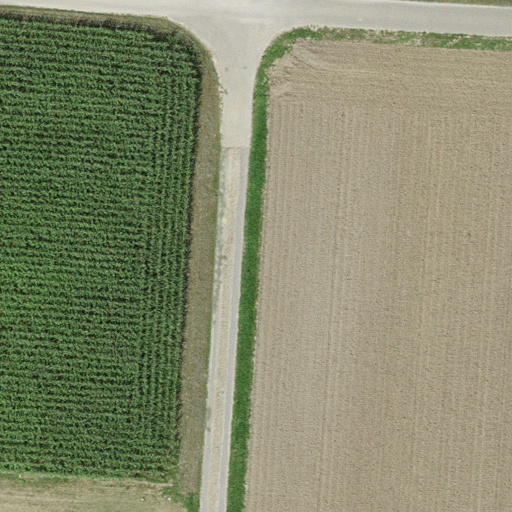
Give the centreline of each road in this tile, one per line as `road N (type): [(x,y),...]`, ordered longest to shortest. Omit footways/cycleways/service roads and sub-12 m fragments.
road 1 (track): [(242,0),(211,511)]
road 2 (track): [(511,28),(61,0)]
